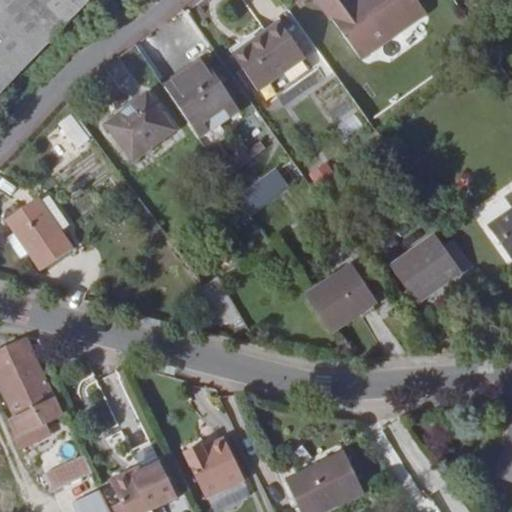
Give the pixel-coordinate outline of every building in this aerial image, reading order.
[(0,0),(0,92),(88,0),(0,0)] [(318,0),(361,60),(426,13),(416,0),(367,0),(361,5),(357,0),(318,0)] [(476,16),(498,0),(475,0),(469,5),(476,16)] [(304,58),(280,23),(266,33),(269,35),(236,59),(258,91),(304,58)] [(239,111),(204,60),(165,86),(200,138),(239,111)] [(133,162),(174,131),(147,94),(124,112),(127,118),(110,131),(133,162)] [(353,110),(335,121),(343,135),(361,124),(353,110)] [(110,131),(127,118),(124,112),(106,125),(110,131)] [(89,139),(71,117),(60,125),(77,147),(89,139)] [(56,129),(48,138),(71,157),(79,148),(56,129)] [(318,187),(335,175),(326,162),(309,174),(318,187)] [(251,216),(290,187),(278,170),(240,199),(251,216)] [(46,213),(37,199),(7,221),(16,233),(30,254),(41,270),(72,250),(55,225),(46,213)] [(46,213),(55,225),(64,219),(55,207),(46,213)] [(511,210),(493,225),(511,251),(511,210)] [(511,251),(493,225),(489,227),(511,259),(511,251)] [(30,254),(16,233),(7,239),(21,260),(30,254)] [(460,271),(442,246),(435,237),(392,268),(416,302),(460,271)] [(478,274),(453,238),(442,246),(468,281),(478,274)] [(331,334),(376,303),(351,266),(306,297),(331,334)] [(218,327),(237,320),(221,279),(202,286),(218,327)] [(55,401),(26,340),(0,352),(0,384),(16,419),(55,401)] [(16,437),(62,416),(55,401),(16,419),(10,422),(16,437)] [(511,480),(511,426),(496,476),(511,480)] [(245,480),(225,439),(204,449),(202,444),(183,454),(206,499),(245,480)] [(325,511),(364,494),(345,453),(286,480),(301,511),(325,511)] [(53,492),(91,474),(84,458),(45,476),(53,492)] [(178,498),(161,462),(143,471),(132,476),(126,472),(115,478),(113,485),(125,511),(148,511),(152,511),(178,498)] [(132,476),(143,471),(140,466),(126,472),(132,476)] [(107,511),(99,492),(74,502),(77,511),(107,511)]
